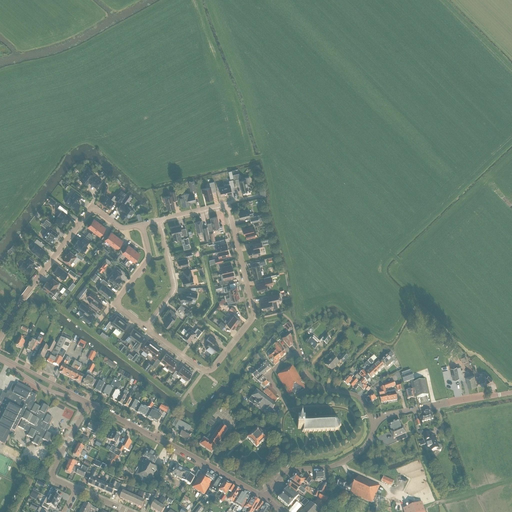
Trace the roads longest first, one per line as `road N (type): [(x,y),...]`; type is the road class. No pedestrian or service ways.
road 1 (tertiary): [(264,497),(88,402)]
road 2 (residential): [(203,371),(252,319),(227,203)]
road 3 (residential): [(141,224),(121,227),(92,209),(30,287)]
road 4 (residential): [(286,404),(269,376),(297,355),(317,383),(361,399)]
road 5 (unclassified): [(264,497),(287,470),(348,459),(365,445),(372,422)]
road 6 (unclassified): [(372,422),(511,392)]
road 7 (residential): [(145,327),(117,303),(148,260),(141,224)]
